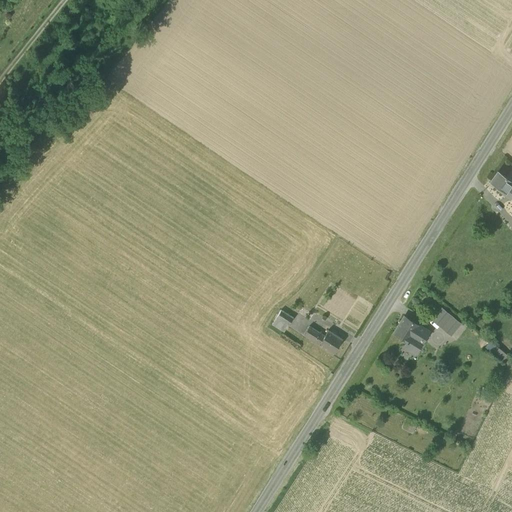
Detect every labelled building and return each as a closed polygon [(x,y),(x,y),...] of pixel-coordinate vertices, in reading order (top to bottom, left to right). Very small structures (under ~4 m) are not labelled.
[(490,182),(511,197),(511,181),(498,172),(490,182)] [(432,319),(451,335),(460,324),(441,308),(432,319)] [(280,310),(275,318),(288,325),(293,317),(280,310)] [(393,332),(407,340),(408,341),(418,325),(404,316),(393,332)] [(285,331),(288,325),(275,318),(272,324),(285,331)] [(428,332),(418,325),(408,341),(407,340),(403,346),(415,353),(423,341),(420,339),(422,337),(424,339),(428,332)] [(303,335),(319,345),(324,337),(308,327),(303,335)] [(328,330),(324,337),(319,345),(319,346),(333,354),(342,340),(343,339),(328,330)] [(502,359),(506,354),(493,345),(489,350),(502,359)]
